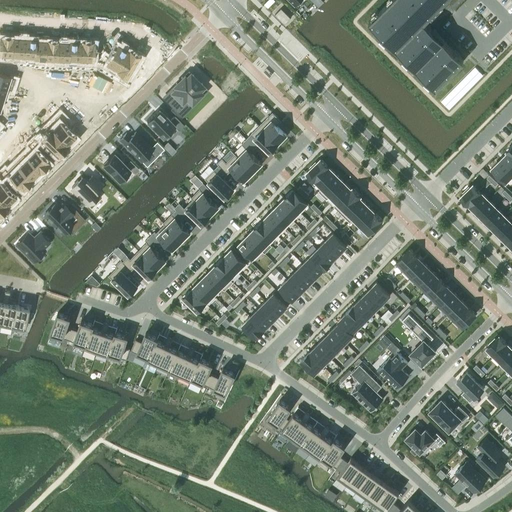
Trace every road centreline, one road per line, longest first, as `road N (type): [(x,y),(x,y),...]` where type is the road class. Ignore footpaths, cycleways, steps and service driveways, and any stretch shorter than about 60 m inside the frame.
road 1 (residential): [(140,306),(327,119)]
road 2 (residential): [(173,61),(0,236)]
road 3 (residential): [(417,207),(262,362)]
road 4 (residential): [(511,301),(376,442)]
road 5 (residential): [(173,61),(121,27),(0,19)]
road 6 (tertiary): [(222,14),(327,119)]
road 7 (tertiary): [(338,106),(233,2)]
road 8 (residential): [(262,362),(376,442)]
road 9 (residential): [(140,306),(262,362)]
road 10 (tertiary): [(417,207),(511,301)]
road 11 (track): [(208,485),(282,375)]
road 12 (tertiary): [(429,196),(338,106)]
road 13 (tertiary): [(327,119),(417,207)]
